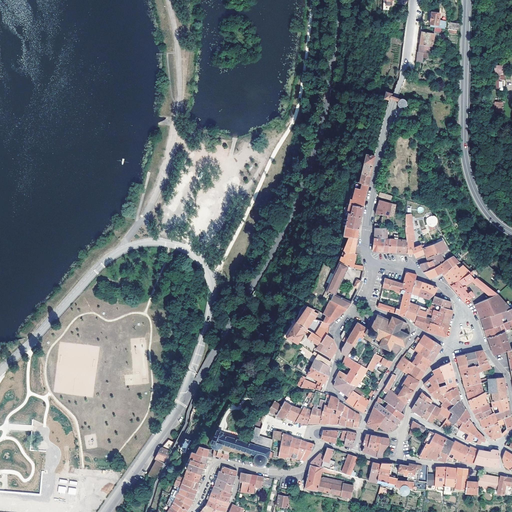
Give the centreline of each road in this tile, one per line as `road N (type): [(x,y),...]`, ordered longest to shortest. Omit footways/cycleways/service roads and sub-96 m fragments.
road 1 (tertiary): [(184,403),(261,263),(317,127),(335,0)]
road 2 (residential): [(184,403),(212,287),(198,258),(170,243),(143,243),(112,257),(0,371)]
road 3 (tertiary): [(511,231),(487,213),(465,162),(466,0)]
road 4 (residential): [(323,446),(295,473),(213,459),(190,511)]
road 5 (residential): [(369,263),(365,217),(393,99)]
road 6 (tertiary): [(184,403),(104,511)]
road 7 (residential): [(369,263),(416,271),(453,298),(464,324)]
